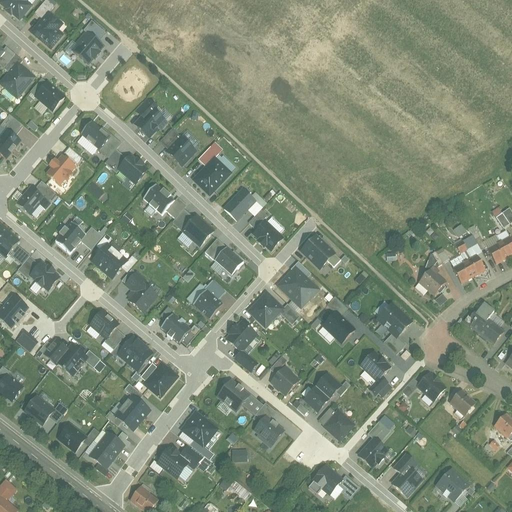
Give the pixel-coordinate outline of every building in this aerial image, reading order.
[(33,0),(2,0),(0,3),(0,5),(17,20),(33,0)] [(69,26),(48,11),(32,34),(53,49),(69,26)] [(106,46),(87,32),(72,52),(90,66),(106,46)] [(36,78),(18,63),(0,85),(18,100),(36,78)] [(68,98),(49,82),(36,98),(55,114),(68,98)] [(134,113),(141,119),(151,109),(153,111),(156,108),(147,100),(134,113)] [(153,111),(151,109),(141,119),(134,126),(149,140),(166,123),(153,111)] [(111,136),(93,120),(80,135),(98,151),(110,137),(111,136)] [(33,123),(31,127),(38,132),(41,128),(33,123)] [(21,141),(7,130),(0,139),(0,156),(7,161),(21,141)] [(159,143),(167,151),(179,138),(171,130),(159,143)] [(120,145),(110,137),(98,151),(97,152),(107,160),(115,151),(120,145)] [(197,153),(180,137),(179,138),(167,151),(164,153),(181,169),(197,153)] [(197,161),(204,168),(214,158),(215,159),(222,151),(214,144),(197,161)] [(117,172),(127,161),(115,151),(107,160),(104,165),(115,174),(117,172)] [(68,152),(63,160),(75,170),(82,163),(68,152)] [(148,171),(131,156),(127,161),(117,172),(135,187),(148,171)] [(215,159),(214,158),(204,168),(191,182),(209,199),(232,174),(215,159)] [(50,171),(46,176),(60,187),(64,181),(67,183),(72,177),(71,176),(75,170),(63,160),(61,159),(57,163),(55,161),(49,169),(50,171)] [(41,182),(35,190),(45,198),(50,202),(56,194),(41,182)] [(89,191),(101,203),(108,195),(96,184),(89,191)] [(35,190),(30,186),(15,205),(30,217),(45,198),(35,190)] [(174,201),(157,186),(144,200),(161,216),(165,212),(174,201)] [(242,189),(222,210),(236,223),(255,202),(242,189)] [(186,207),(177,199),(174,201),(165,212),(174,221),(183,210),(186,207)] [(193,219),(183,210),(174,221),(171,224),(181,233),(193,219)] [(248,225),(256,231),(265,221),(268,218),(260,212),(248,225)] [(214,232),(196,216),(193,219),(181,233),(200,249),(214,232)] [(284,239),(265,221),(256,231),(251,236),(270,254),(284,239)] [(19,240),(0,224),(0,253),(5,258),(8,254),(15,246),(19,240)] [(85,236),(70,224),(54,242),(69,255),(80,243),(85,236)] [(459,225),(451,231),(456,239),(465,233),(459,225)] [(91,229),(85,236),(80,243),(91,252),(102,238),(91,229)] [(336,252),(317,234),(299,253),(319,271),(336,252)] [(487,251),(496,267),(511,257),(511,240),(511,238),(487,251)] [(215,263),(227,249),(217,241),(205,254),(215,263)] [(128,261),(108,244),(91,264),(111,281),(128,261)] [(29,258),(15,246),(8,254),(22,267),(29,258)] [(244,263),(227,249),(215,263),(214,264),(231,279),(244,263)] [(452,270),(461,286),(485,273),(476,257),(452,270)] [(27,281),(29,279),(39,266),(29,258),(22,267),(17,272),(27,281)] [(29,279),(48,294),(61,279),(41,263),(39,266),(29,279)] [(290,271),(291,272),(294,268),(307,280),(310,276),(297,263),(290,271)] [(291,272),(275,288),(300,311),(319,291),(307,280),(294,268),(291,272)] [(126,286),(136,274),(131,271),(121,282),(126,286)] [(187,271),(180,279),(185,283),(192,275),(187,271)] [(427,293),(434,299),(446,285),(429,271),(413,290),(423,298),(427,293)] [(358,286),(366,276),(361,272),(353,283),(358,286)] [(143,315),(161,292),(137,273),(136,274),(126,286),(125,287),(134,294),(127,303),(143,315)] [(212,282),(205,291),(217,302),(225,293),(212,282)] [(217,302),(205,291),(191,306),(209,322),(222,306),(217,302)] [(283,309),(265,292),(246,313),(265,331),(279,315),(284,310),(283,309)] [(437,308),(445,301),(440,295),(432,302),(437,308)] [(0,313),(0,323),(12,333),(30,312),(25,308),(13,298),(0,313)] [(336,312),(340,317),(347,310),(334,299),(326,307),(334,314),(336,312)] [(25,308),(30,312),(36,317),(40,311),(29,302),(25,308)] [(413,323),(393,303),(376,320),(392,336),(395,340),(397,338),(413,323)] [(287,305),(283,309),(284,310),(279,315),(291,327),(300,318),(287,305)] [(463,324),(494,347),(503,334),(487,322),(494,313),(483,305),(475,315),(472,312),(463,324)] [(118,327),(99,312),(88,326),(106,341),(114,331),(118,327)] [(340,317),(336,312),(334,314),(321,328),(340,346),(355,330),(340,317)] [(191,329),(172,314),(160,329),(179,344),(180,343),(191,329)] [(257,336),(241,322),(225,341),(239,354),(241,355),(243,352),(257,336)] [(191,329),(180,343),(186,349),(200,333),(193,327),(191,329)] [(124,338),(114,331),(106,341),(104,344),(113,351),(124,338)] [(17,343),(30,355),(38,345),(25,333),(17,343)] [(395,340),(392,336),(383,345),(396,357),(406,346),(397,338),(395,340)] [(152,353),(133,338),(117,358),(136,373),(152,353)] [(55,365),(67,349),(55,340),(50,346),(43,356),(42,357),(54,366),(55,365)] [(43,356),(50,346),(46,342),(38,352),(43,356)] [(84,357),(70,346),(67,349),(55,365),(72,378),(84,363),(86,359),(84,357)] [(88,352),(84,357),(86,359),(84,363),(93,370),(100,361),(88,352)] [(241,355),(239,354),(233,361),(250,374),(258,364),(243,352),(241,355)] [(391,370),(373,353),(359,368),(377,385),(382,380),(391,370)] [(179,377),(162,362),(156,369),(145,382),(142,385),(159,400),(179,377)] [(145,382),(156,369),(152,365),(140,379),(145,382)] [(301,379),(286,366),(271,382),(286,396),(301,379)] [(328,373),(316,386),(331,400),(343,387),(328,373)] [(26,387),(9,374),(0,384),(0,393),(12,403),(26,387)] [(417,389),(434,404),(446,390),(429,375),(419,386),(417,389)] [(250,396),(231,380),(216,399),(236,414),(250,396)] [(392,389),(382,380),(377,385),(369,394),(376,401),(379,397),(382,400),(392,389)] [(413,380),(401,394),(408,399),(417,389),(419,386),(413,380)] [(131,397),(138,402),(142,397),(128,385),(124,391),(131,397)] [(316,386),(304,400),(319,413),(331,400),(316,386)] [(450,405),(464,419),(475,407),(461,393),(450,405)] [(57,410),(37,396),(24,414),(44,428),(57,410)] [(138,402),(131,397),(114,417),(121,423),(132,432),(149,412),(138,402)] [(357,426),(339,410),(323,428),(341,443),(357,426)] [(219,429),(195,411),(179,432),(192,442),(203,450),(204,448),(219,429)] [(121,423),(114,417),(109,413),(105,418),(117,428),(121,423)] [(286,431),(268,416),(254,432),(273,447),(286,431)] [(493,428),(510,443),(511,441),(511,435),(511,434),(511,422),(504,416),(493,428)] [(462,422),(458,427),(464,433),(468,427),(462,422)] [(88,436),(70,423),(57,440),(75,454),(88,436)] [(123,448),(105,434),(87,458),(105,472),(123,448)] [(390,451),(375,438),(359,457),(374,470),(390,451)] [(492,440),(486,445),(493,453),(499,447),(492,440)] [(203,450),(192,442),(189,447),(208,462),(213,456),(204,448),(203,450)] [(180,456),(168,448),(155,465),(176,481),(188,466),(189,463),(180,456)] [(186,448),(180,456),(189,463),(188,466),(194,470),(202,459),(186,448)] [(230,464),(250,463),(250,450),(230,450),(230,464)] [(325,465),(311,483),(329,497),(335,490),(343,480),(325,465)] [(412,472),(407,467),(391,484),(406,498),(422,481),(412,472)] [(471,484),(453,468),(435,488),(453,504),(471,484)] [(345,477),(343,480),(335,490),(349,502),(360,489),(345,477)] [(0,511),(15,511),(6,503),(16,492),(5,482),(0,487),(0,511)] [(130,500),(146,511),(156,498),(140,486),(130,500)]
